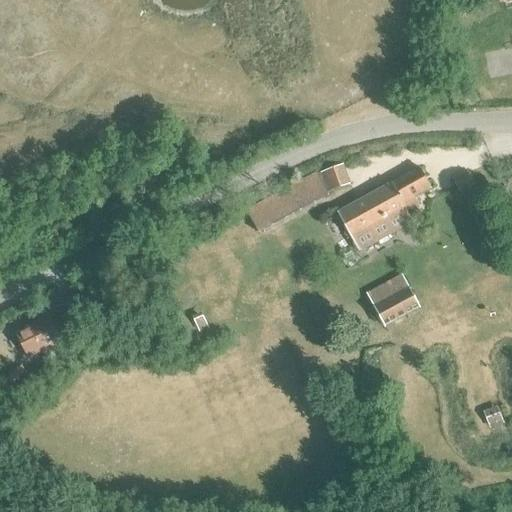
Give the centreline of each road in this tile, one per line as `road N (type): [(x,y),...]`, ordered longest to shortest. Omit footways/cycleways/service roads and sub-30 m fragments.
road 1 (unclassified): [(0,300),(360,132),(511,124)]
road 2 (track): [(426,0),(393,130)]
